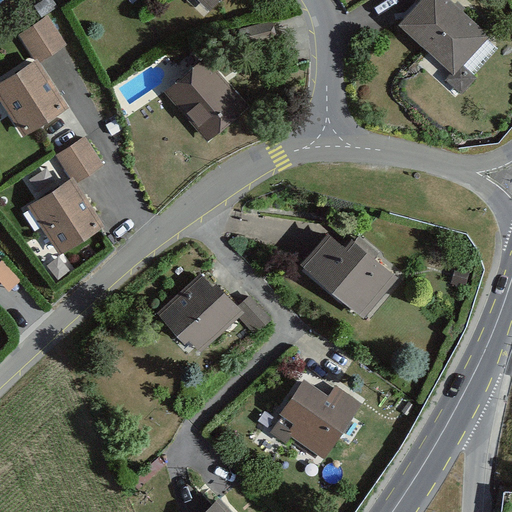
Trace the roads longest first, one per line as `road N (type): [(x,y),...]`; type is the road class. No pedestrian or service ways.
road 1 (unclassified): [(0,378),(216,186),(278,155),(326,145)]
road 2 (unclassified): [(326,145),(511,180)]
road 3 (secondary): [(483,355),(391,511)]
road 4 (unclassified): [(473,511),(483,355)]
road 5 (unclassified): [(319,0),(329,54),(326,145)]
